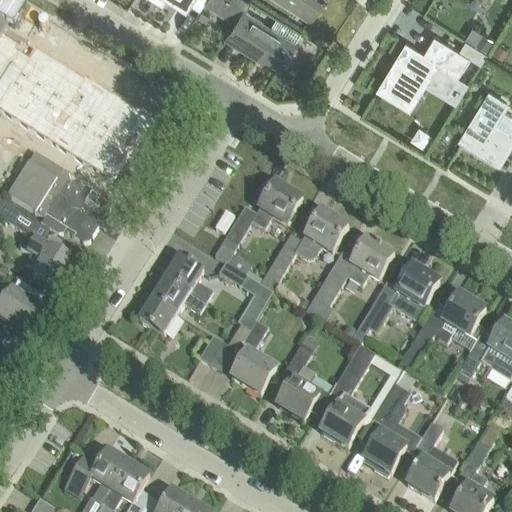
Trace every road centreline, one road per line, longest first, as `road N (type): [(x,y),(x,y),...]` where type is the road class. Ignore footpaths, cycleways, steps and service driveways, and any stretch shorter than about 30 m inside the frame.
road 1 (residential): [(69,369),(234,99)]
road 2 (residential): [(295,511),(69,369)]
road 3 (residential): [(511,267),(300,139)]
road 4 (residential): [(234,99),(70,0)]
road 5 (residential): [(300,139),(389,0)]
road 6 (residential): [(0,481),(69,369)]
